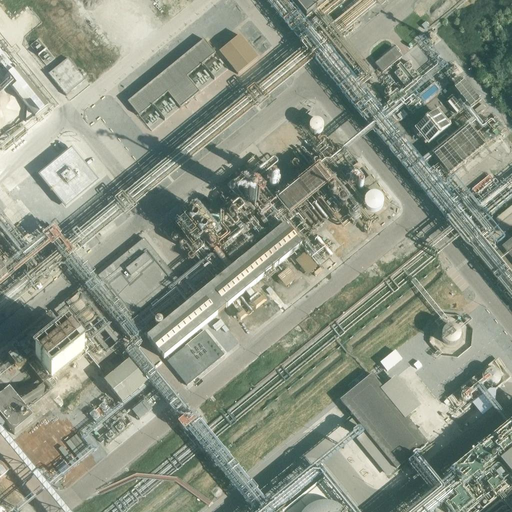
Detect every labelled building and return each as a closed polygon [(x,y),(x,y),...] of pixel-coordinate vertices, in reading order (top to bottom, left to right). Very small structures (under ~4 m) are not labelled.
[(291,0),(292,1),(306,17),(306,18),(327,0),(291,0)] [(6,10),(7,12),(9,14),(12,15),(14,15),(17,13),(18,10),(17,6),(15,4),(11,3),(8,4),(7,7),(6,10)] [(238,76),(256,61),(258,59),(256,56),(240,37),(219,53),(220,53),(231,67),(238,76)] [(268,54),(274,48),(266,40),(260,46),(268,54)] [(204,41),(128,103),(139,117),(152,107),(167,94),(180,109),(200,94),(187,78),(202,66),(215,55),(204,41)] [(397,47),(377,62),(384,72),(404,56),(397,47)] [(48,75),(66,97),(86,81),(68,59),(48,75)] [(409,61),(405,66),(403,63),(393,73),(408,87),(422,73),(409,61)] [(26,107),(26,123),(36,122),(35,118),(49,107),(17,69),(4,80),(26,107)] [(416,129),(451,176),(489,148),(474,128),(483,121),(473,109),(484,101),(467,79),(454,89),(459,95),(448,103),(459,116),(468,109),(475,118),(458,131),(442,110),(416,129)] [(436,85),(422,97),(427,103),(440,91),(436,85)] [(328,123),(314,121),(313,133),(326,135),(328,123)] [(346,145),(354,143),(351,133),(343,136),(346,145)] [(91,180),(92,179),(87,173),(86,174),(85,172),(77,162),(72,156),(71,156),(69,157),(69,156),(63,161),(64,162),(62,163),(53,170),(53,169),(45,176),(46,176),(45,177),(47,178),(46,179),(51,185),(51,184),(53,186),(52,186),(66,202),(66,203),(68,201),(69,202),(75,197),(74,196),(75,195),(76,196),(92,182),(92,181),(91,180)] [(477,193),(495,180),(492,175),(474,189),(477,193)] [(389,209),(389,207),(389,205),(389,203),(387,200),(386,199),(384,197),(382,196),(378,195),(376,195),(374,196),(371,197),(369,198),(367,201),(366,203),(365,207),(365,210),(366,212),(368,215),(371,218),(374,219),(376,220),(379,220),(381,219),(383,218),(386,216),(387,214),(389,212),(389,209)] [(28,238),(43,226),(20,200),(6,213),(28,238)] [(261,292),(258,294),(253,287),(293,254),(298,260),(296,262),(293,259),(292,260),(295,264),(297,263),(308,277),(317,269),(305,254),(304,255),(299,250),(301,248),(284,227),(147,339),(164,360),(232,305),(239,314),(236,316),(242,322),(248,317),(244,312),(242,314),(241,312),(240,312),(233,303),(242,296),(248,304),(244,307),(249,313),(267,299),(261,292)] [(511,238),(501,247),(511,260),(511,238)] [(131,319),(178,281),(144,240),(98,277),(131,319)] [(300,279),(292,267),(280,276),(287,287),(300,279)] [(450,347),(454,346),(458,344),(460,340),(460,336),(459,332),(456,329),(451,328),(447,328),(443,332),(441,336),(442,340),(444,343),(447,346),(450,347)] [(79,334),(40,358),(58,387),(80,373),(80,372),(88,367),(91,372),(98,367),(94,360),(103,354),(89,330),(80,335),(79,334)] [(204,332),(167,363),(187,387),(199,377),(213,365),(224,356),(204,332)] [(109,333),(103,339),(108,345),(114,339),(109,333)] [(397,349),(381,362),(389,372),(405,359),(397,349)] [(133,360),(106,380),(125,404),(151,384),(133,360)] [(484,381),(486,384),(489,387),(493,387),(497,386),(499,383),(501,380),(500,376),(498,373),(495,371),(492,371),(488,372),(486,374),(484,377),(484,381)] [(374,373),(342,400),(380,446),(371,454),(375,459),(369,464),(376,473),(381,469),(389,478),(431,444),(409,418),(424,406),(399,376),(385,387),(374,373)] [(0,412),(20,436),(40,420),(15,391),(0,403),(0,412)] [(460,396),(461,399),(462,402),(465,403),(468,402),(470,399),(470,396),(468,394),(465,393),(462,394),(460,396)] [(147,400),(133,411),(140,421),(155,410),(147,400)] [(189,432),(197,424),(190,416),(182,424),(189,432)] [(0,478),(12,468),(4,459),(0,462),(0,478)]
